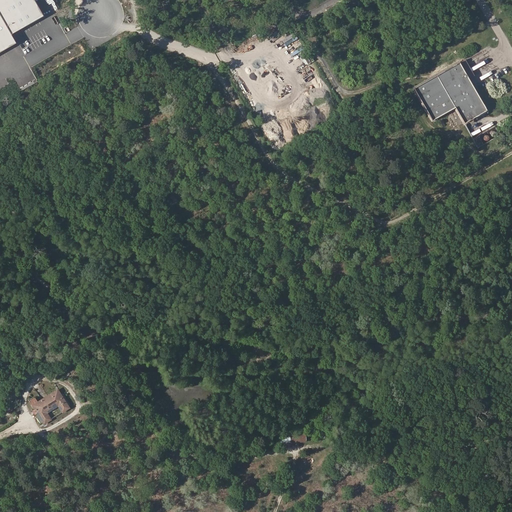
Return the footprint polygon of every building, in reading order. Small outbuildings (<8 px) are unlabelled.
[(44,15),(34,0),(0,0),(0,49),(14,41),(11,35),(44,15)] [(486,109),(457,61),(413,86),(433,118),(455,104),(463,121),(486,109)] [(494,137),(489,130),(473,140),(478,147),(479,146),(494,137)] [(30,403),(43,424),(49,421),(45,413),(55,406),(60,414),(66,410),(58,396),(54,391),(36,403),(35,400),(30,403)] [(286,434),(287,440),(297,439),(297,438),(302,437),(301,432),(297,432),(297,431),(286,432),(286,434)]
